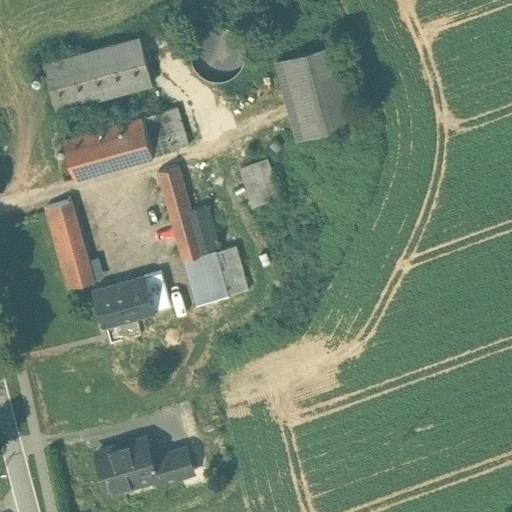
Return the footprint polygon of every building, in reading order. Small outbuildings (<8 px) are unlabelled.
[(244,63),(246,53),(244,43),(238,34),(229,28),(218,26),(208,28),(199,34),(194,43),(192,54),(194,64),(200,73),(209,78),(219,80),(229,78),(238,72),(244,63)] [(141,37),(44,63),(57,109),(153,83),(141,37)] [(338,43),(277,60),(298,137),(360,120),(338,43)] [(177,106),(143,116),(154,155),(188,146),(177,106)] [(143,116),(64,138),(75,177),(154,155),(143,116)] [(239,164),(251,204),(281,195),(269,155),(239,164)] [(205,252),(180,164),(158,170),(183,259),(215,251),(216,250),(215,249),(205,252)] [(71,199),(47,206),(70,287),(94,280),(71,199)] [(216,250),(215,251),(227,295),(249,289),(236,245),(216,250)] [(144,276),(96,290),(105,324),(147,312),(154,310),(144,276)] [(147,312),(105,324),(111,344),(152,333),(147,312)] [(147,438),(97,452),(108,491),(111,490),(118,493),(125,491),(128,485),(157,476),(158,476),(153,458),(147,438)] [(187,447),(153,458),(158,476),(157,476),(158,481),(194,470),(187,447)]
